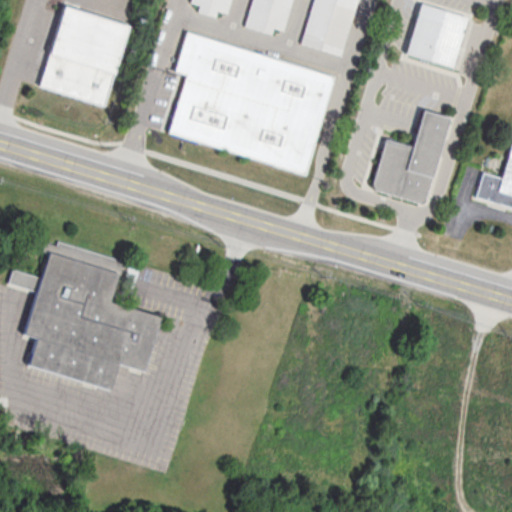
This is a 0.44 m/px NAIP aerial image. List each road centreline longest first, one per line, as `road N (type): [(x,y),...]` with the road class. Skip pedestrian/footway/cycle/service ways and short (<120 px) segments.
road 1 (secondary): [(292,236),(139,188)]
road 2 (secondary): [(139,188),(0,145)]
